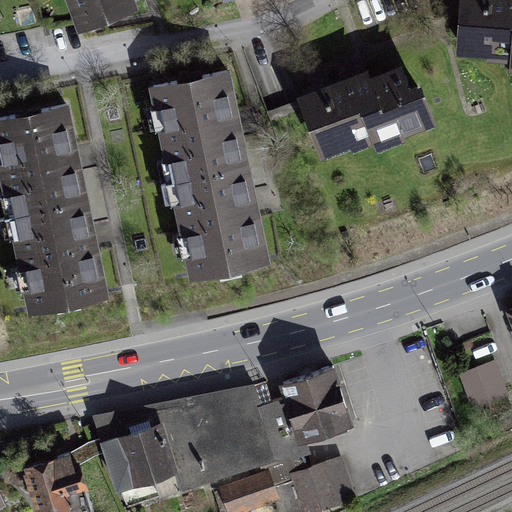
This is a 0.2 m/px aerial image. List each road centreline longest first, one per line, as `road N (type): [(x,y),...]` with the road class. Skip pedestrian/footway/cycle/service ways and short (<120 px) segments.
road 1 (primary): [(511,259),(270,337),(0,396)]
road 2 (residential): [(0,73),(233,29),(322,0)]
